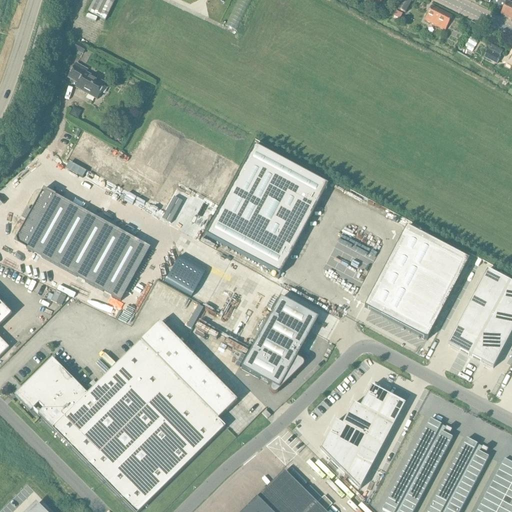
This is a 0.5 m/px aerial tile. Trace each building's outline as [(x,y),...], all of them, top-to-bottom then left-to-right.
[(105,22),(115,0),(93,0),(87,14),(105,22)] [(237,0),(225,26),(237,31),(252,0),(237,0)] [(386,15),(391,4),(385,1),(385,0),(382,0),(381,3),(383,4),(380,11),(386,15)] [(405,14),(406,10),(411,1),(408,0),(402,0),(397,10),(405,14)] [(499,0),(493,0),(491,4),(503,10),(506,3),(499,0)] [(511,22),(511,8),(506,5),(500,16),(511,22)] [(445,32),(445,31),(452,17),(432,7),(424,21),(445,32)] [(393,17),(400,20),(402,15),(395,12),(393,17)] [(71,42),(69,48),(72,49),(83,55),(86,50),(71,42)] [(487,51),(483,59),(496,65),(500,58),(498,57),(487,51)] [(76,65),(68,79),(78,84),(75,89),(96,101),(105,85),(85,74),(87,71),(76,65)] [(120,132),(112,135),(115,142),(122,139),(120,132)] [(254,147),(204,242),(277,280),(279,276),(277,275),(297,236),(299,236),(304,227),(302,227),(323,187),(325,188),(327,185),(254,147)] [(137,273),(150,249),(44,190),(14,244),(120,302),(125,294),(137,273)] [(404,229),(362,308),(423,340),(466,261),(404,229)] [(511,284),(487,272),(448,345),(493,369),(511,332),(511,284)] [(137,273),(125,294),(137,301),(138,300),(139,299),(149,279),(137,273)] [(271,392),(273,392),(274,392),(276,391),(302,364),(302,362),(301,360),(300,359),(295,356),(316,317),(278,297),(240,367),(270,383),(269,386),(269,389),(269,390),(270,391),(271,392)] [(0,357),(9,349),(0,340),(0,327),(12,316),(0,303),(0,357)] [(24,389),(16,397),(31,412),(39,404),(44,409),(39,415),(133,511),(139,511),(225,429),(218,421),(236,403),(226,392),(160,324),(141,342),(86,395),(53,360),(24,388),(24,389)] [(371,387),(365,398),(383,408),(389,396),(371,387)] [(389,396),(383,408),(399,416),(405,405),(389,396)] [(353,404),(352,405),(377,418),(383,408),(365,398),(359,408),(353,404)] [(352,405),(347,415),(371,428),(377,418),(352,405)] [(383,408),(377,418),(393,427),(399,416),(383,408)] [(335,421),(334,422),(365,439),(371,428),(347,415),(342,425),(335,421)] [(377,418),(371,428),(387,437),(393,427),(377,418)] [(426,428),(383,511),(384,511),(412,511),(452,438),(448,436),(451,431),(430,420),(426,428)] [(334,422),(327,436),(358,452),(359,451),(365,439),(334,422)] [(371,428),(365,439),(382,448),(387,437),(371,428)] [(327,436),(319,451),(345,477),(354,460),(358,452),(327,436)] [(365,439),(359,451),(376,459),(382,448),(365,439)] [(465,443),(428,511),(459,511),(489,458),(485,456),(487,452),(467,441),(465,443)] [(358,452),(354,460),(370,469),(376,459),(359,451),(358,452)] [(354,460),(345,477),(358,491),(370,469),(354,460)] [(511,511),(511,463),(504,460),(476,511),(511,511)] [(324,511),(325,511),(285,474),(247,511),(324,511)] [(324,497),(317,504),(325,511),(332,505),(324,497)]
